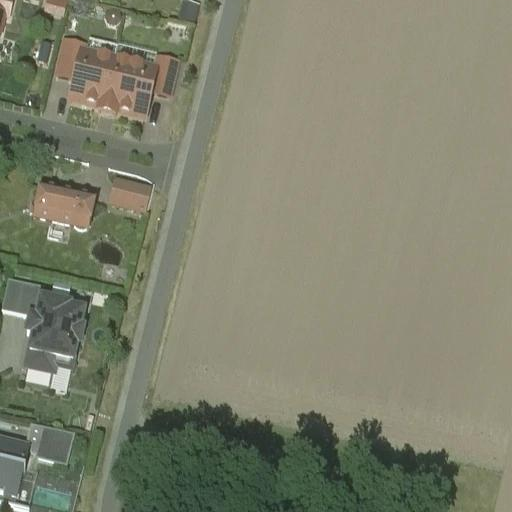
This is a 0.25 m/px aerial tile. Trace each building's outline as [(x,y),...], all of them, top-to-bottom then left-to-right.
[(4,0),(0,0),(0,18),(4,20),(4,21),(8,22),(13,2),(4,0)] [(69,0),(52,0),(49,18),(69,22),(74,1),(69,0)] [(78,51),(64,48),(56,81),(70,84),(70,83),(75,84),(81,57),(83,57),(83,53),(78,52),(78,51)] [(83,57),(81,57),(75,84),(69,106),(98,112),(102,93),(105,94),(113,65),(83,57)] [(154,74),(113,65),(105,94),(102,93),(98,112),(97,116),(115,121),(116,117),(144,123),(150,97),(155,75),(154,74)] [(162,67),(156,65),(154,74),(155,75),(150,97),(155,98),(155,99),(169,102),(176,69),(162,66),(162,67)] [(137,191),(115,186),(109,209),(131,215),(137,191)] [(94,202),(40,190),(33,222),(74,231),(77,234),(81,235),(86,234),(87,234),(87,233),(90,230),(91,225),(90,221),(94,202)] [(150,194),(137,191),(131,215),(144,218),(150,194)] [(43,293),(7,285),(1,316),(29,323),(30,322),(36,324),(40,304),(41,304),(43,293)] [(41,304),(40,304),(36,324),(30,322),(29,323),(26,338),(32,340),(25,372),(53,378),(56,363),(72,366),(75,349),(78,350),(82,333),(79,333),(83,316),(68,313),(69,310),(41,304)] [(71,439),(31,430),(31,432),(44,435),(38,462),(64,468),(71,439)] [(27,457),(0,450),(0,501),(15,505),(15,504),(16,504),(22,480),(23,480),(24,478),(22,478),(27,457)] [(15,505),(0,501),(0,509),(11,511),(16,511),(13,511),(15,505)]
